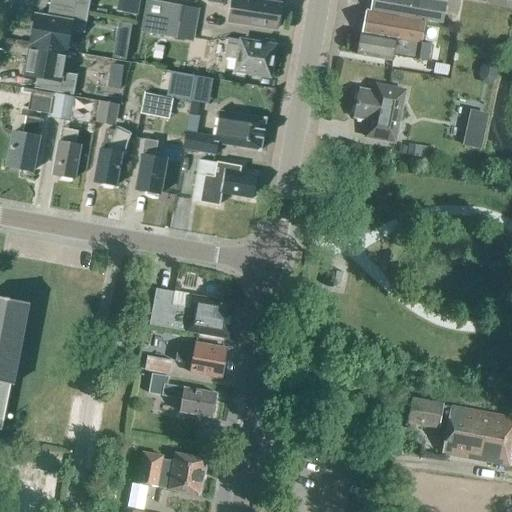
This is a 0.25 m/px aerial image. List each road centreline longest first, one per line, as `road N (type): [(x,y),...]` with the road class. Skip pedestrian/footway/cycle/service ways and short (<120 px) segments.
road 1 (residential): [(270,266),(0,219)]
road 2 (tertiary): [(270,266),(320,0)]
road 3 (tertiary): [(236,511),(252,446),(255,341),(270,266)]
